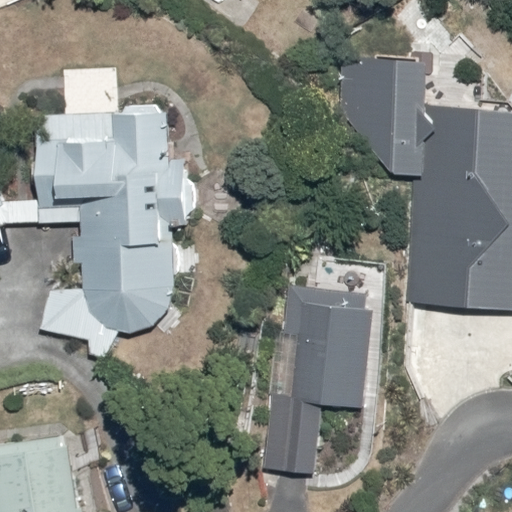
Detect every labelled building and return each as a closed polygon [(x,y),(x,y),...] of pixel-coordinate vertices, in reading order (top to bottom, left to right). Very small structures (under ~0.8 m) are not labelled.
[(202,0),(217,11),(225,0),(202,0)] [(451,63),(355,59),(351,113),(412,181),(428,181),(423,307),(511,310),(511,116),(449,114),(451,63)] [(49,200),(50,223),(50,228),(92,226),(92,236),(81,236),(82,263),(94,262),(94,287),(58,283),(53,334),(100,339),(98,355),(124,357),(127,332),(184,331),(183,300),(191,300),(189,228),(207,228),(205,181),(198,182),(197,159),(184,159),(183,116),(171,116),(171,103),(136,104),(136,111),(124,111),(122,64),(67,66),(68,110),(46,111),(49,200)] [(50,223),(49,200),(10,201),(0,174),(0,231),(19,224),(50,223)] [(376,409),(383,296),(296,291),(293,333),(282,332),(278,394),(291,395),(287,458),(322,460),(325,405),(376,409)] [(92,511),(84,435),(0,443),(0,484),(3,511),(92,511)]
